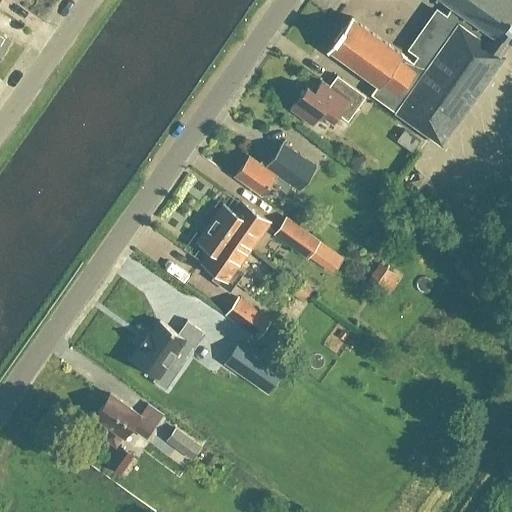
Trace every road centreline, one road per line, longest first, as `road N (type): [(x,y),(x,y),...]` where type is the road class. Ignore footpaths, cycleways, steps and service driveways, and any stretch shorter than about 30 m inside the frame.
road 1 (tertiary): [(0,411),(288,0)]
road 2 (residential): [(0,129),(93,0)]
